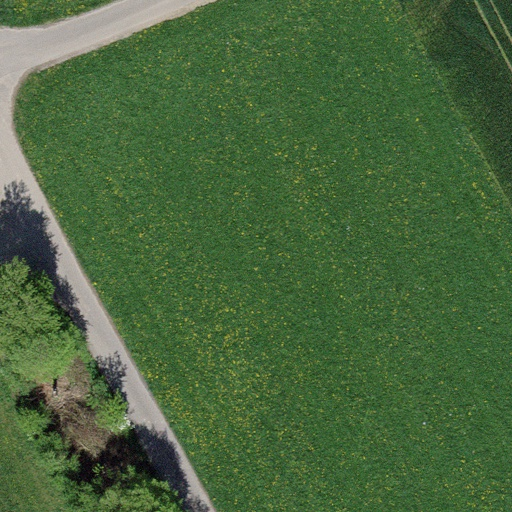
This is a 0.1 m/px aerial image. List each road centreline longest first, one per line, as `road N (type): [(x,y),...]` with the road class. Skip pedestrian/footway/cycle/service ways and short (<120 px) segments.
road 1 (track): [(190,511),(46,241)]
road 2 (track): [(158,0),(0,66)]
